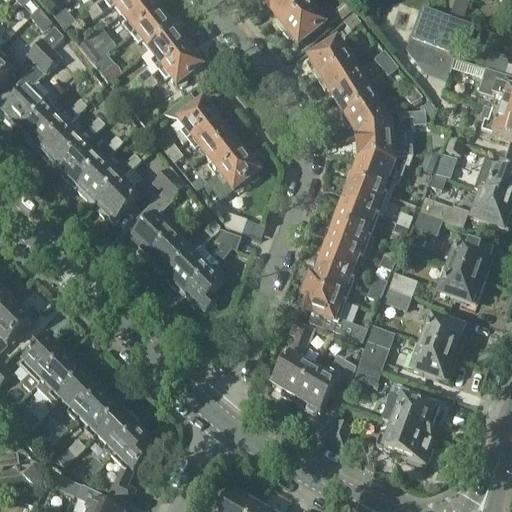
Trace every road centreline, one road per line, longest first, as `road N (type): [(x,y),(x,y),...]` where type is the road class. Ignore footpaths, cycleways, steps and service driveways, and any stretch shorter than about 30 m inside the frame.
road 1 (residential): [(206,0),(290,104),(306,153),(302,188),(218,418)]
road 2 (tertiary): [(218,418),(0,205)]
road 3 (tertiary): [(373,511),(218,418)]
